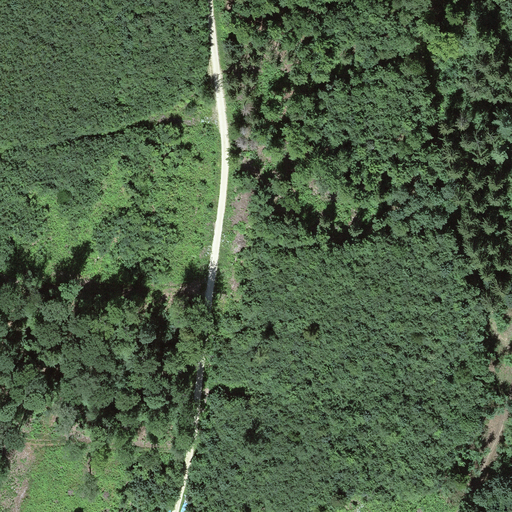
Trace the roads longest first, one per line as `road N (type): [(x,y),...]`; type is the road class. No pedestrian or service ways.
road 1 (track): [(177,511),(226,156),(210,0)]
road 2 (track): [(407,0),(445,168),(491,318),(511,347)]
